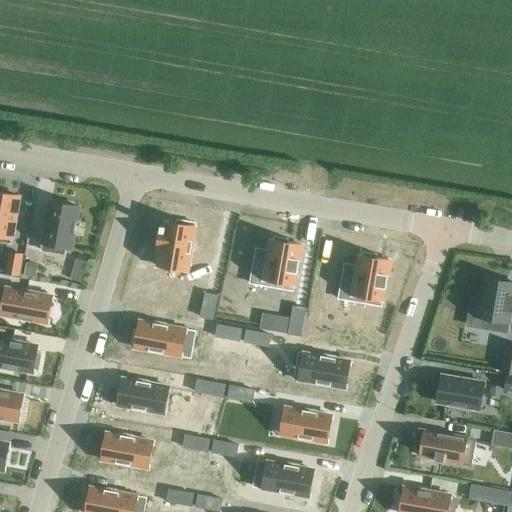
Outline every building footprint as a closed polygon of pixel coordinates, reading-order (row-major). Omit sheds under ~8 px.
[(0,241),(10,243),(19,196),(0,192),(0,241)] [(50,202),(42,250),(64,254),(65,248),(70,249),(78,206),(50,202)] [(161,225),(156,252),(160,253),(157,266),(187,271),(195,223),(176,220),(175,224),(165,222),(164,226),(161,225)] [(256,248),(250,283),(292,290),(295,272),(297,272),(301,249),(301,246),(289,243),(287,243),(287,239),(274,237),(273,241),(271,240),(269,251),(256,248)] [(344,264),(338,298),(381,306),(384,288),(385,288),(389,264),(390,261),(378,259),(375,258),(376,254),(362,252),(362,256),(359,256),(357,266),(344,264)] [(9,253),(5,273),(18,275),(22,255),(9,253)] [(35,277),(37,265),(25,263),(23,275),(35,277)] [(511,304),(511,286),(503,285),(503,281),(485,278),(478,317),(485,319),(483,328),(506,332),(510,310),(511,310),(511,304)] [(2,286),(0,297),(0,312),(39,321),(45,295),(2,286)] [(205,293),(200,316),(211,319),(217,296),(205,293)] [(262,314),(259,329),(288,334),(300,336),(305,308),(293,306),(291,319),(262,314)] [(309,309),(303,336),(315,338),(318,324),(320,311),(309,309)] [(134,330),(131,343),(135,344),(135,347),(190,358),(195,332),(139,321),(138,331),(134,330)] [(217,325),(215,336),(239,341),(241,329),(217,325)] [(246,330),(244,342),(268,346),(270,334),(246,330)] [(0,339),(0,366),(33,372),(33,368),(37,369),(40,356),(36,355),(37,346),(0,339)] [(511,373),(511,345),(505,344),(501,372),(511,373)] [(299,353),(294,379),(345,388),(350,362),(299,353)] [(441,376),(437,402),(479,409),(484,383),(441,376)] [(123,379),(118,405),(164,413),(169,387),(123,379)] [(197,380),(195,392),(223,396),(225,385),(197,380)] [(230,386),(227,398),(251,402),(254,390),(230,386)] [(0,417),(18,421),(23,395),(0,391),(0,417)] [(285,408),(280,434),(327,442),(331,416),(285,408)] [(419,430),(416,448),(421,449),(420,456),(435,459),(434,460),(443,462),(444,461),(469,465),(474,439),(419,430)] [(106,433),(102,459),(148,468),(153,442),(106,433)] [(185,435),(183,447),(206,451),(209,439),(185,435)] [(214,440),(212,452),(236,456),(238,445),(214,440)] [(0,442),(0,469),(4,470),(8,444),(0,442)] [(258,460),(253,486),(309,496),(313,470),(258,460)] [(90,488),(85,511),(143,511),(146,498),(90,488)] [(404,488),(399,511),(453,511),(456,499),(450,498),(450,496),(404,488)] [(169,489),(167,501),(191,506),(193,494),(169,489)] [(198,495),(196,507),(220,511),(222,499),(198,495)]
